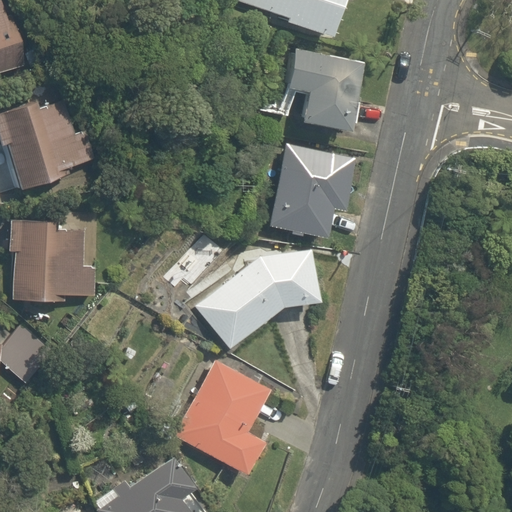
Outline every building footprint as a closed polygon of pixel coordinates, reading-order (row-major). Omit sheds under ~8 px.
[(0,0),(0,72),(35,61),(15,0),(0,0)] [(230,0),(231,0),(286,19),(282,31),(335,49),(351,0),(230,0)] [(289,55),(282,94),(309,99),(304,129),(352,137),(364,68),(289,55)] [(20,201),(70,188),(65,171),(101,162),(93,129),(75,133),(66,100),(0,116),(0,146),(2,154),(8,153),(20,201)] [(262,233),(328,246),(334,212),(348,214),(358,159),(279,144),(262,233)] [(7,232),(7,261),(15,261),(14,309),(93,311),(94,276),(85,276),(86,234),(7,232)] [(254,259),(193,301),(228,353),(284,315),(324,312),(314,254),(254,259)] [(27,332),(0,367),(29,389),(55,354),(27,332)] [(246,438),(268,390),(207,363),(171,444),(249,479),(264,446),(246,438)] [(175,456),(106,495),(111,505),(98,511),(191,511),(186,501),(197,495),(175,456)]
